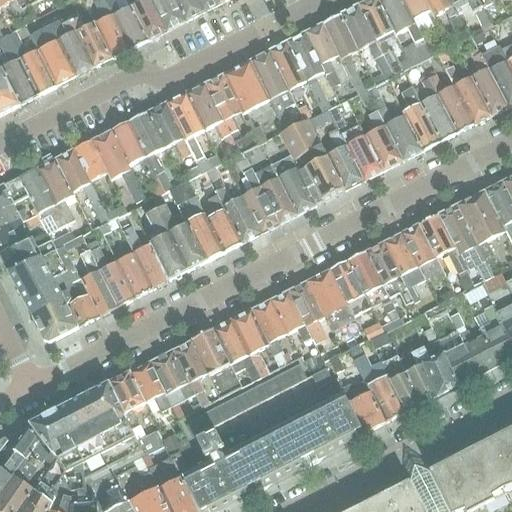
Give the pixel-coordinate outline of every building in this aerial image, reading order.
[(29,8),(25,11),(18,0),(0,0),(0,9),(1,10),(11,5),(21,23),(34,16),(29,8)] [(18,0),(25,11),(29,8),(42,0),(18,0)] [(95,24),(113,60),(131,51),(105,0),(94,0),(104,20),(95,24)] [(105,0),(131,51),(149,42),(132,6),(122,11),(116,0),(105,0)] [(149,42),(168,33),(168,32),(151,0),(141,0),(142,1),(131,6),(132,6),(149,42)] [(151,0),(168,32),(186,23),(174,0),(151,0)] [(204,13),(197,0),(174,0),(186,23),(204,13)] [(223,4),(220,0),(197,0),(204,13),(223,4)] [(413,68),(408,59),(401,63),(394,50),(393,51),(386,38),(395,33),(378,0),(370,0),(359,6),(384,55),(395,77),(413,68)] [(423,40),(420,33),(403,0),(378,0),(395,33),(397,36),(408,30),(415,44),(423,40)] [(433,27),(431,23),(436,20),(434,18),(425,0),(403,0),(420,33),(433,27)] [(458,16),(450,0),(425,0),(434,18),(446,12),(450,20),(458,16)] [(478,0),(450,0),(456,12),(460,9),(458,5),(466,1),(473,14),(475,14),(484,32),(493,27),(484,9),(478,0)] [(479,0),(484,9),(493,4),(491,0),(479,0)] [(378,58),(384,55),(359,6),(341,15),(359,51),(371,45),(378,58)] [(324,24),(340,56),(342,60),(359,51),(341,15),(324,24)] [(86,29),(81,18),(72,23),(95,70),(113,60),(95,24),(86,29)] [(77,79),(95,70),(72,23),(63,27),(69,38),(59,43),(77,79)] [(306,33),(322,65),(340,56),(324,24),(306,33)] [(326,72),(322,65),(306,33),(288,42),(308,81),(326,72)] [(13,45),(9,37),(0,40),(0,41),(11,64),(2,69),(21,107),(40,98),(13,45)] [(13,45),(40,98),(58,89),(39,50),(30,54),(23,40),(13,45)] [(270,52),(290,90),(308,81),(288,42),(270,52)] [(77,79),(59,43),(49,48),(47,44),(38,49),(39,50),(58,89),(77,79)] [(511,44),(503,49),(509,62),(511,67),(511,44)] [(502,66),(494,49),(483,54),(492,71),(510,108),(511,107),(511,67),(509,62),(502,66)] [(446,51),(440,54),(445,65),(451,62),(446,51)] [(296,103),(290,90),(270,52),(252,61),(271,100),(277,112),(296,103)] [(510,108),(492,71),(483,54),(475,58),(482,73),(473,78),(493,117),(510,108)] [(224,75),(243,113),(244,114),(271,100),(252,61),(224,75)] [(0,117),(21,107),(2,69),(0,64),(0,117)] [(476,126),(456,87),(447,91),(438,72),(430,76),(459,135),(476,126)] [(233,118),(243,113),(224,75),(206,84),(233,138),(241,134),(233,118)] [(442,143),(459,135),(430,76),(423,80),(432,99),(422,104),(442,143)] [(476,126),(493,117),(473,78),(456,87),(476,126)] [(236,144),(233,138),(206,84),(187,94),(206,131),(217,125),(223,138),(225,137),(230,147),(236,144)] [(442,143),(422,104),(414,88),(403,93),(409,105),(414,108),(405,112),(407,116),(425,152),(442,143)] [(360,95),(359,96),(365,108),(375,103),(369,91),(360,95)] [(195,137),(206,131),(187,94),(168,104),(193,154),(198,163),(206,159),(195,137)] [(184,158),(193,154),(168,104),(148,113),(166,149),(177,143),(184,158)] [(306,106),(300,109),(306,123),(310,121),(313,119),(306,106)] [(425,152),(407,116),(395,122),(388,108),(379,112),(405,162),(425,152)] [(314,128),(334,118),(330,111),(313,119),(310,121),(314,128)] [(385,172),(405,162),(379,112),(371,116),(379,130),(367,136),(385,172)] [(130,123),(155,171),(166,193),(174,189),(156,154),(166,149),(148,113),(130,123)] [(346,120),(337,125),(340,132),(366,182),(385,172),(367,136),(362,126),(351,131),(346,120)] [(251,121),(248,123),(260,146),(267,143),(259,127),(255,130),(251,121)] [(318,206),(347,192),(328,156),(314,128),(310,121),(306,123),(282,135),(292,155),(318,206)] [(112,132),(130,167),(140,162),(145,172),(149,170),(151,173),(155,171),(130,123),(112,132)] [(131,171),(130,167),(112,132),(92,142),(108,173),(112,181),(123,175),(137,204),(146,199),(131,171)] [(339,150),(328,156),(347,192),(366,182),(340,132),(332,136),(339,150)] [(74,151),(90,183),(108,173),(92,142),(74,151)] [(97,196),(90,183),(74,151),(57,160),(74,194),(83,189),(89,200),(97,196)] [(256,151),(247,155),(250,161),(258,156),(256,151)] [(299,216),(318,206),(292,155),(273,165),(299,216)] [(67,225),(75,220),(65,200),(75,196),(74,194),(57,160),(38,169),(67,225)] [(256,174),(261,185),(263,188),(282,225),(299,216),(273,165),(256,174)] [(198,168),(186,173),(189,181),(201,176),(198,168)] [(59,229),(67,225),(38,169),(21,178),(29,196),(39,214),(49,209),(59,229)] [(0,210),(14,204),(29,196),(21,178),(0,188),(0,210)] [(487,192),(507,232),(511,242),(511,198),(504,183),(487,192)] [(226,188),(217,193),(218,196),(243,245),(264,234),(245,197),(234,203),(226,188)] [(264,234),(282,225),(263,188),(245,197),(264,234)] [(488,242),(507,232),(487,192),(459,206),(487,263),(496,258),(488,242)] [(226,254),(243,245),(218,196),(210,200),(218,216),(209,220),(226,254)] [(0,233),(23,222),(24,222),(14,204),(0,210),(0,233)] [(107,215),(111,222),(129,213),(125,206),(107,215)] [(487,263),(459,206),(440,216),(457,250),(460,256),(469,252),(477,268),(487,263)] [(207,264),(188,227),(179,232),(167,208),(158,213),(188,273),(207,264)] [(171,282),(188,273),(158,213),(149,218),(161,241),(152,245),(171,282)] [(226,254),(209,220),(206,215),(187,225),(188,227),(207,264),(226,254)] [(438,259),(457,250),(440,216),(421,226),(438,259)] [(22,245),(32,240),(33,240),(23,222),(0,233),(0,254),(1,256),(22,245)] [(108,223),(99,228),(103,235),(112,231),(108,223)] [(420,268),(438,259),(421,226),(404,234),(420,268)] [(152,245),(144,249),(134,231),(133,232),(132,229),(123,233),(134,254),(153,291),(171,282),(152,245)] [(71,233),(52,243),(56,250),(63,246),(74,241),(71,233)] [(427,281),(420,268),(404,234),(385,244),(402,278),(408,290),(427,281)] [(36,248),(32,240),(22,245),(1,256),(10,274),(56,250),(52,243),(51,241),(36,248)] [(408,290),(402,278),(385,244),(367,253),(384,287),(391,299),(402,294),(408,306),(415,303),(408,290)] [(61,295),(67,292),(75,288),(73,284),(81,279),(63,246),(56,250),(10,274),(33,318),(64,302),(61,295)] [(109,267),(99,249),(90,254),(118,309),(136,300),(117,263),(109,267)] [(391,299),(384,287),(367,253),(350,262),(373,308),(382,304),(385,308),(393,304),(391,299)] [(100,318),(118,309),(90,254),(81,259),(90,277),(82,282),(87,293),(100,318)] [(153,291),(134,254),(117,263),(136,300),(153,291)] [(355,317),(373,308),(350,262),(332,271),(355,317)] [(334,332),(341,328),(357,321),(355,317),(332,271),(310,282),(327,318),(334,332)] [(291,292),(313,336),(318,345),(329,340),(320,322),(327,318),(310,282),(291,292)] [(67,306),(72,300),(67,292),(61,295),(64,302),(33,318),(45,341),(51,343),(79,329),(67,306)] [(304,341),(313,336),(291,292),(273,301),(290,335),(299,330),(304,341)] [(453,292),(435,301),(438,307),(456,298),(453,292)] [(83,327),(100,318),(87,293),(80,297),(81,300),(72,305),(83,327)] [(276,356),(284,352),(278,341),(290,335),(273,301),(253,311),(271,347),(276,356)] [(511,307),(507,310),(498,315),(511,344),(511,307)] [(499,367),(499,366),(511,359),(511,344),(498,315),(494,308),(485,313),(493,328),(482,334),(483,336),(499,367)] [(268,374),(258,354),(271,347),(253,311),(233,321),(251,357),(261,378),(268,374)] [(458,315),(451,319),(454,326),(479,377),(499,367),(483,336),(473,341),(468,332),(467,332),(458,315)] [(233,366),(251,357),(233,321),(215,331),(233,366)] [(379,326),(364,333),(368,342),(383,335),(379,326)] [(460,386),(479,377),(454,326),(436,335),(439,343),(460,386)] [(211,377),(233,366),(215,331),(194,342),(210,375),(211,377)] [(388,336),(373,343),(377,352),(392,345),(388,336)] [(196,396),(200,394),(206,391),(200,380),(210,375),(194,342),(175,351),(196,396)] [(439,343),(418,354),(440,396),(460,386),(439,343)] [(359,346),(351,350),(355,360),(364,356),(359,346)] [(173,407),(187,400),(196,396),(175,351),(151,363),(167,396),(172,405),(173,407)] [(424,405),(440,396),(418,354),(402,362),(424,405)] [(319,356),(305,363),(310,375),(325,368),(319,356)] [(338,357),(331,361),(336,372),(344,368),(338,357)] [(424,405),(402,362),(400,358),(384,366),(408,413),(424,405)] [(172,405),(167,396),(151,363),(132,373),(147,404),(158,399),(163,409),(172,405)] [(294,368),(301,381),(307,378),(301,365),(294,368)] [(366,382),(387,424),(408,413),(384,366),(363,376),(366,382)] [(294,384),(301,381),(294,368),(288,371),(294,384)] [(318,388),(332,381),(326,369),(311,376),(318,388)] [(288,387),(294,384),(288,371),(282,375),(288,387)] [(126,415),(147,404),(132,373),(111,384),(126,415)] [(282,390),(288,387),(282,375),(275,378),(282,390)] [(276,394),(282,390),(275,378),(269,381),(276,394)] [(269,397),(276,394),(269,381),(263,384),(269,397)] [(343,390),(348,400),(351,405),(365,435),(387,424),(366,382),(355,388),(353,385),(343,390)] [(139,441),(126,415),(111,384),(32,425),(59,460),(60,460),(65,472),(71,488),(74,509),(73,511),(103,511),(96,498),(95,485),(165,448),(157,431),(139,441)] [(263,400),(269,397),(263,384),(257,387),(263,400)] [(257,403),(263,400),(257,387),(250,391),(257,403)] [(251,406),(257,403),(250,391),(244,394),(251,406)] [(244,410),(251,406),(244,394),(238,397),(244,410)] [(238,413),(244,410),(238,397),(232,400),(238,413)] [(365,435),(351,405),(348,400),(205,473),(204,473),(199,463),(189,469),(180,452),(170,458),(179,475),(181,480),(197,511),(216,511),(218,511),(244,497),(253,497),(266,490),(272,483),(297,470),(306,469),(319,462),(325,455),(350,442),(359,442),(367,438),(365,435)] [(232,416),(238,413),(232,400),(226,403),(232,416)] [(226,419),(232,416),(226,403),(219,407),(226,419)] [(219,422),(226,419),(219,407),(213,410),(219,422)] [(213,425),(219,422),(213,410),(207,413),(213,425)] [(207,429),(213,425),(207,413),(201,416),(207,429)] [(201,432),(207,429),(201,416),(194,419),(201,432)] [(194,435),(201,432),(194,419),(188,423),(194,435)] [(0,501),(34,455),(42,445),(29,430),(14,451),(18,453),(12,461),(7,458),(0,467),(0,501)] [(511,511),(511,430),(504,435),(430,472),(436,483),(450,511),(511,511)] [(206,458),(226,448),(218,432),(198,442),(206,458)] [(0,511),(23,511),(37,492),(38,490),(30,485),(52,457),(42,445),(34,455),(0,501),(0,511)] [(52,511),(65,472),(60,460),(59,460),(38,490),(37,492),(23,511),(52,511)] [(73,511),(74,509),(71,488),(65,472),(52,511),(73,511)] [(170,511),(160,491),(152,476),(142,481),(150,496),(131,505),(134,511),(170,511)] [(160,491),(170,511),(197,511),(181,480),(160,491)] [(425,511),(416,493),(410,483),(353,511),(425,511)] [(450,511),(436,483),(426,488),(416,493),(425,511),(450,511)]
